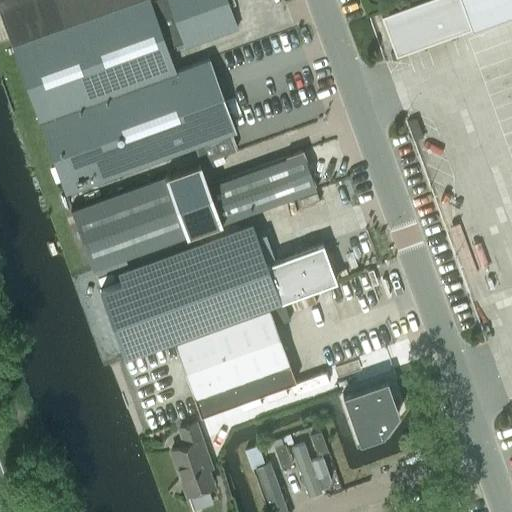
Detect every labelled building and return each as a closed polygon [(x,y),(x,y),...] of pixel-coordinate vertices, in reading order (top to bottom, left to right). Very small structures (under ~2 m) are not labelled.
[(27,0),(0,0),(0,11),(10,40),(39,30),(27,0)] [(135,0),(12,45),(39,120),(175,70),(167,47),(182,42),(184,46),(237,27),(226,0),(135,0)] [(27,0),(39,30),(67,20),(59,0),(27,0)] [(59,0),(67,20),(121,0),(59,0)] [(461,0),(419,0),(380,14),(395,55),(471,27),(461,0)] [(175,70),(39,120),(64,191),(194,145),(200,161),(200,162),(235,149),(229,132),(235,130),(209,58),(175,70)] [(207,184),(173,197),(186,234),(221,222),(315,188),(313,184),(315,183),(313,180),(302,150),(289,154),(285,154),(285,156),(207,184)] [(92,268),(186,234),(165,174),(71,208),(92,268)] [(315,192),(298,198),(301,208),(319,202),(315,192)] [(130,261),(94,274),(124,357),(161,343),(159,340),(165,338),(166,341),(335,280),(334,276),(322,242),(265,263),(259,246),(274,241),(269,227),(142,274),(143,277),(137,279),(130,261)] [(284,303),(175,343),(193,395),(262,370),(269,389),(294,380),(272,319),(288,313),(284,303)] [(386,377),(341,392),(358,441),(382,433),(398,411),(386,377)] [(210,466),(200,438),(194,421),(179,426),(185,443),(171,448),(186,493),(212,484),(206,467),(210,466)] [(320,430),(309,434),(316,454),(326,450),(320,430)] [(322,489),(304,441),(291,445),(310,494),(322,489)] [(284,443),(273,446),(280,466),(291,463),(284,443)] [(290,511),(271,459),(256,465),(271,511),(290,511)] [(396,511),(390,495),(360,506),(361,511),(396,511)]
